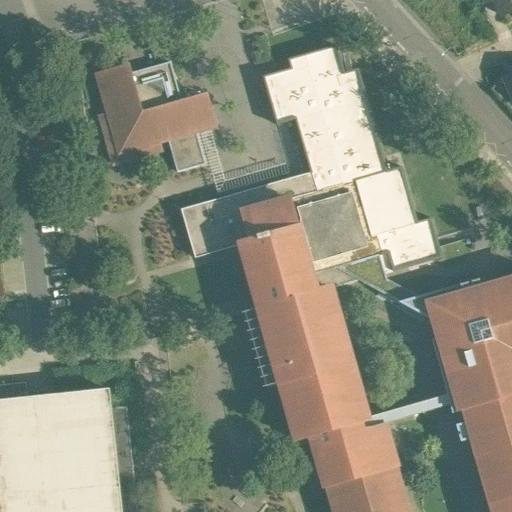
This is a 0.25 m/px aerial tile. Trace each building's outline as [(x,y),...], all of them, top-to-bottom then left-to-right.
[(511,0),(494,0),(501,16),(511,11),(511,0)] [(360,79),(341,85),(339,78),(345,77),(336,47),(288,61),(290,70),(263,78),(277,126),(295,121),(310,174),(181,211),(195,259),(241,246),(254,292),(259,290),(264,307),(246,312),(267,388),(281,384),(297,440),(312,436),(316,448),(314,448),(325,487),(337,484),(386,470),(397,467),(385,428),(363,434),(362,431),(359,422),(368,420),(368,418),(357,380),(348,383),(346,376),(355,373),(344,334),(335,337),(333,330),(342,327),(331,289),(326,272),(388,254),(393,272),(393,273),(442,258),(430,219),(417,223),(401,168),(387,172),(360,79)] [(170,63),(130,75),(128,70),(127,70),(127,68),(99,76),(100,78),(99,78),(112,124),(103,126),(114,164),(114,165),(152,154),(149,145),(167,140),(177,174),(206,166),(198,138),(188,104),(188,102),(182,104),(170,63)] [(211,95),(188,102),(188,104),(198,138),(222,132),(211,95)] [(511,280),(482,289),(479,281),(418,298),(387,281),(385,274),(393,272),(388,254),(326,272),(331,289),(359,281),(378,292),(375,297),(422,322),(425,317),(445,328),(436,344),(451,394),(451,396),(469,391),(472,400),(474,408),(478,420),(456,426),(461,443),(472,440),(490,505),(511,498),(511,280)] [(26,383),(0,386),(0,511),(137,511),(126,408),(109,410),(107,390),(28,399),(26,383)] [(451,394),(368,418),(368,420),(359,422),(362,431),(450,406),(472,400),(469,391),(451,396),(451,394)] [(472,400),(450,406),(453,414),(474,408),(472,400)] [(386,470),(337,484),(339,492),(330,494),(335,511),(408,511),(397,475),(388,478),(386,470)] [(511,511),(511,498),(490,505),(492,511),(511,511)]
